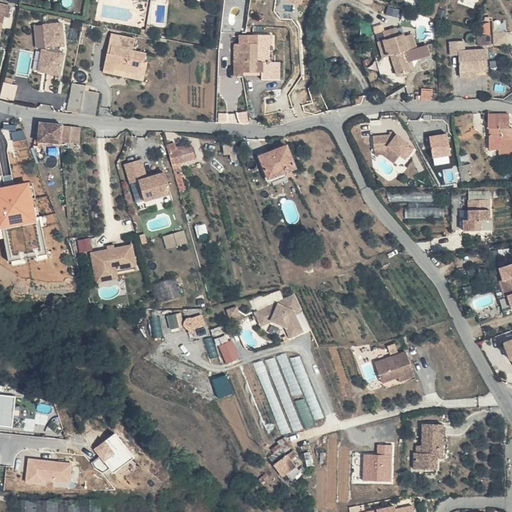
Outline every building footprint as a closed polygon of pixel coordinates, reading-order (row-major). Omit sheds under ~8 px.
[(428,1),(425,12),(430,13),(433,2),(428,1)] [(477,22),(479,34),(486,34),(485,21),(477,22)] [(54,24),(35,27),(37,49),(33,49),(31,61),(38,62),(35,74),(52,77),(55,60),(51,59),(54,47),(57,46),(54,24)] [(391,36),(390,29),(377,33),(379,41),(376,42),(381,57),(385,56),(390,73),(404,69),(401,61),(413,57),(424,53),(421,43),(409,46),(406,36),(396,38),(395,35),(391,36)] [(102,74),(111,72),(131,76),(133,64),(130,62),(132,55),(119,52),(121,39),(98,34),(90,74),(102,77),(102,74)] [(479,34),(476,34),(476,35),(477,44),(487,43),(486,34),(479,34)] [(258,48),(256,40),(225,44),(228,61),(223,62),(227,88),(238,86),(238,79),(251,77),(252,84),(271,82),(269,67),(258,68),(256,48),(258,48)] [(474,71),(472,51),(461,52),(460,42),(447,43),(448,58),(456,58),(458,73),(474,71)] [(472,51),(474,71),(485,70),(483,50),(472,51)] [(415,65),(413,57),(401,61),(404,69),(415,65)] [(38,62),(31,61),(29,72),(35,74),(38,62)] [(130,82),(131,76),(111,72),(102,74),(102,77),(130,82)] [(4,81),(1,97),(15,100),(18,84),(4,81)] [(78,88),(65,86),(60,113),(86,117),(90,94),(77,92),(78,88)] [(426,88),(415,88),(415,97),(426,98),(426,88)] [(506,119),(479,118),(479,121),(481,123),(484,124),(484,132),(486,133),(485,152),(492,153),(511,154),(511,145),(509,144),(509,132),(505,132),(506,119)] [(55,126),(33,126),(31,144),(54,146),(54,144),(55,127),(55,126)] [(73,128),(55,127),(54,144),(72,145),(73,128)] [(433,157),(452,155),(449,131),(430,134),(433,157)] [(407,142),(395,134),(392,134),(386,135),(370,136),(372,149),(380,149),(380,147),(387,146),(399,154),(401,151),(407,156),(412,148),(406,144),(407,142)] [(174,152),(171,146),(167,147),(172,166),(189,161),(185,148),(174,152)] [(282,146),(273,151),(284,172),(292,169),(282,146)] [(380,147),(380,149),(394,160),(399,154),(387,146),(380,147)] [(284,172),(273,151),(256,159),(266,181),(284,172)] [(511,154),(492,153),(492,160),(510,161),(511,154)] [(38,155),(30,154),(33,165),(39,164),(38,163),(39,160),(40,158),(38,155)] [(140,172),(134,154),(117,159),(123,178),(131,175),(137,196),(164,188),(157,167),(140,172)] [(294,175),(292,169),(284,172),(266,181),(269,187),(294,175)] [(461,225),(459,225),(465,236),(473,235),(472,225),(482,224),(480,204),(459,206),(461,225)] [(465,236),(459,225),(455,225),(456,236),(465,236)] [(164,235),(168,247),(189,242),(185,229),(164,235)] [(92,237),(80,238),(81,250),(93,249),(92,237)] [(96,254),(85,256),(89,277),(126,270),(122,249),(103,252),(103,249),(95,250),(96,254)] [(89,277),(85,256),(81,257),(87,290),(108,286),(106,279),(126,275),(126,270),(89,277)] [(511,266),(511,264),(494,270),(498,284),(495,285),(499,299),(503,298),(507,309),(511,309),(511,308),(511,266)] [(179,296),(177,279),(156,281),(158,299),(179,296)] [(289,294),(247,304),(251,317),(262,314),(278,322),(282,332),(295,327),(288,311),(286,307),(293,304),(289,294)] [(233,338),(219,345),(228,363),(242,356),(233,338)] [(511,341),(497,347),(503,363),(511,359),(511,341)] [(405,373),(396,349),(367,360),(374,379),(391,372),(393,378),(405,373)] [(391,372),(374,379),(376,384),(393,378),(391,372)] [(228,373),(213,378),(220,397),(234,391),(228,373)] [(0,424),(17,426),(21,395),(0,393),(0,424)] [(436,421),(416,421),(416,441),(416,449),(410,449),(408,449),(407,465),(435,466),(436,421)] [(113,471),(133,456),(116,432),(96,447),(113,471)] [(365,480),(394,480),(393,443),(378,443),(378,452),(364,453),(365,480)] [(287,444),(264,455),(276,477),(292,470),(283,453),(290,450),(287,444)] [(29,457),(27,481),(55,483),(55,485),(72,486),(73,460),(29,457)] [(294,479),(301,469),(296,465),(288,475),(294,479)] [(265,478),(260,473),(254,478),(259,483),(265,478)] [(349,477),(338,477),(337,474),(329,474),(329,500),(350,499),(349,477)] [(408,511),(406,501),(393,504),(394,511),(408,511)] [(388,502),(352,510),(352,511),(390,511),(389,505),(388,502)]
